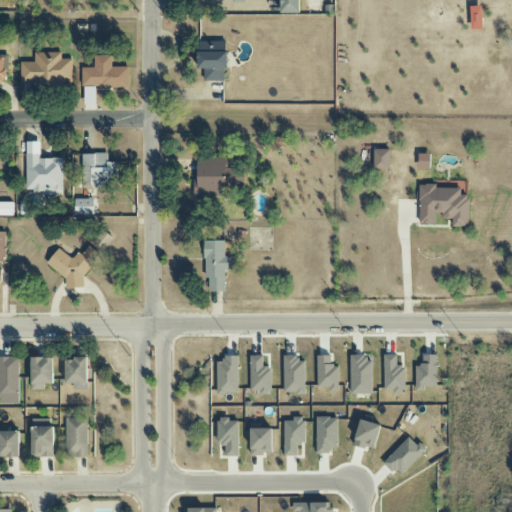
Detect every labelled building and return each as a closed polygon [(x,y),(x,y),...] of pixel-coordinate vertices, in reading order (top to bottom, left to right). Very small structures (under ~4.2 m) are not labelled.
[(232,0),(232,3),(246,2),(245,0),(279,0),(280,14),(300,14),(299,0),(232,0)] [(204,82),(224,81),(224,70),(227,70),(227,42),(197,42),(198,70),(204,70),(204,82)] [(21,62),(20,86),(72,87),(72,59),(61,59),(61,53),(35,53),(34,63),(21,62)] [(112,56),(95,56),(95,68),(81,68),(82,88),(129,88),(129,67),(112,67),(112,56)] [(373,169),(389,169),(389,149),(373,150),(373,169)] [(118,182),(118,162),(108,163),(107,154),(81,154),(81,187),(102,187),(102,182),(118,182)] [(62,159),(40,159),(40,155),(26,155),(26,193),(63,193),(62,159)] [(226,197),(226,185),(239,185),(239,168),(226,168),(226,158),(197,158),(197,181),(194,181),(193,197),(226,197)] [(468,227),(469,196),(460,196),(460,189),(437,188),(437,185),(419,185),(418,224),(438,225),(438,219),(453,220),(452,227),(468,227)] [(74,199),(75,215),(94,215),(94,199),(74,199)] [(0,215),(13,216),(13,202),(0,202),(0,215)] [(224,292),(224,271),(232,271),(232,257),(225,257),(225,241),(204,241),(204,280),(208,280),(208,292),(224,292)] [(77,289),(101,255),(86,245),(75,261),(57,249),(46,265),(69,281),(67,283),(77,289)] [(405,367),(397,367),(397,355),(383,355),(384,392),(405,392),(405,367)] [(436,356),(422,355),(422,365),(415,365),(415,389),(436,389),(436,356)] [(250,393),(271,393),(270,368),(263,368),(263,356),(250,356),(250,393)] [(298,356),(284,356),(283,393),(304,394),(305,361),(298,361),(298,356)] [(338,366),(331,366),(331,356),(317,356),(317,389),(338,389),(338,366)] [(0,380),(0,404),(19,404),(18,357),(0,357),(0,380)] [(237,357),(223,357),(223,362),(217,362),(217,394),(238,394),(237,357)] [(31,390),(43,391),(43,384),(53,384),(53,358),(31,358),(31,390)] [(65,384),(73,384),(73,390),(88,390),(87,358),(65,359),(65,384)] [(372,394),(371,358),(350,358),(351,394),(372,394)] [(284,421),(284,456),(297,456),(297,445),(305,445),(304,417),(292,417),(292,421),(284,421)] [(337,418),(316,418),(316,454),(330,454),(330,449),(337,449),(337,418)] [(66,419),(65,456),(87,457),(88,419),(66,419)] [(217,420),(217,446),(225,446),(225,457),(238,457),(238,420),(217,420)] [(381,426),(360,420),(353,445),(374,451),(381,426)] [(31,427),(31,458),(53,457),(53,427),(31,427)] [(271,455),(271,429),(250,429),(250,455),(271,455)] [(0,444),(0,457),(19,458),(19,432),(0,431),(0,444)] [(409,437),(384,463),(399,477),(424,451),(409,437)] [(330,511),(330,503),(292,503),(292,511),(330,511)]
